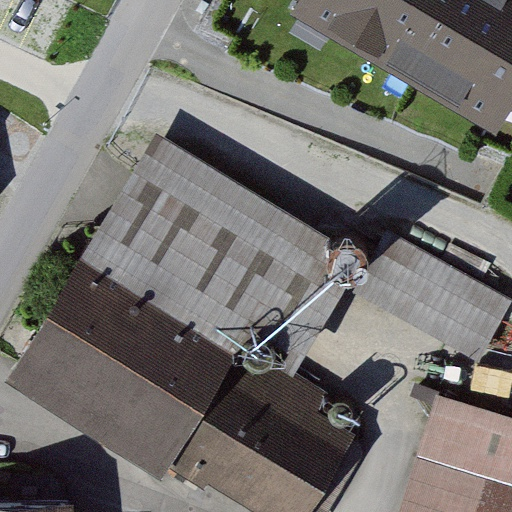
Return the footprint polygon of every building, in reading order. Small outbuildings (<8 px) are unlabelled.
[(511,0),(291,0),(286,9),(500,129),(511,108),(511,0)] [(310,511),(359,430),(286,386),(361,260),(157,138),(11,381),(164,473),(174,456),(267,511),(310,511)] [(483,359),(511,304),(511,293),(397,232),(363,296),(483,359)] [(511,511),(511,421),(442,399),(407,511),(511,511)] [(0,501),(0,511),(71,511),(71,500),(0,501)]
